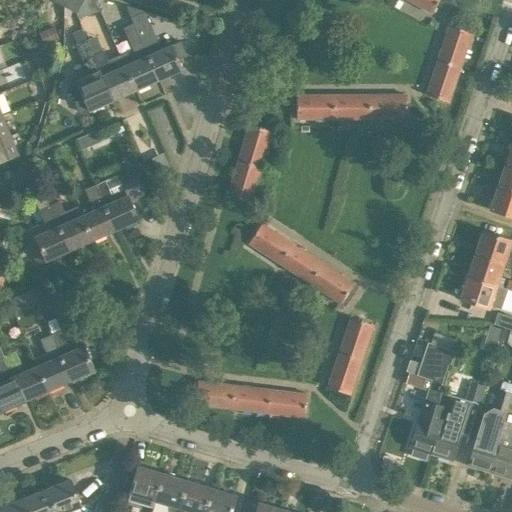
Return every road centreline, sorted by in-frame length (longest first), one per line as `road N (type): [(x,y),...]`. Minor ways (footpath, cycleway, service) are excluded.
road 1 (residential): [(351,483),(511,7)]
road 2 (residential): [(127,419),(245,0)]
road 3 (residential): [(127,419),(351,483)]
road 4 (residential): [(0,466),(127,419)]
